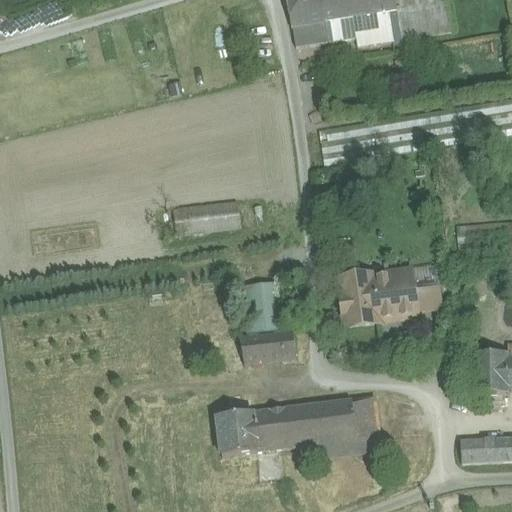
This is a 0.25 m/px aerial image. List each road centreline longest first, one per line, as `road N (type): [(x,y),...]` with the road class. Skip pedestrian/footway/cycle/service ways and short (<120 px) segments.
road 1 (residential): [(276,0),(306,177),(319,372),(419,384),(443,408),(444,484)]
road 2 (residential): [(0,47),(164,0)]
road 3 (unclassified): [(0,365),(13,511)]
